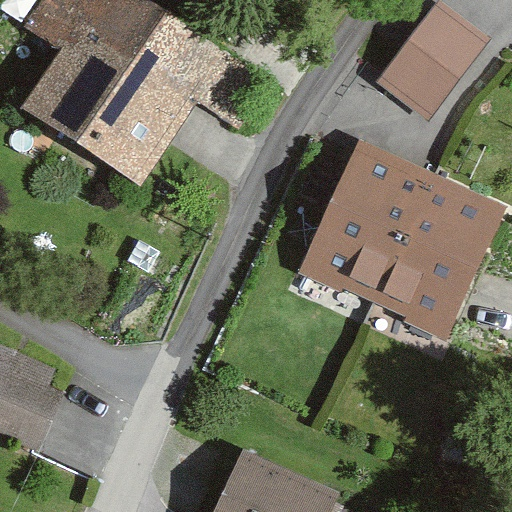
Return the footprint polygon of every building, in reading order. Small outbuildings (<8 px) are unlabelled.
[(247,69),(131,0),(56,0),(40,28),(70,46),(24,123),(165,206),(247,69)] [(439,5),(377,87),(427,125),(489,44),(439,5)] [(450,186),(373,151),(315,274),(392,310),(450,186)] [(511,253),(511,215),(450,186),(392,310),(469,346),(511,253)] [(57,369),(0,345),(0,438),(40,455),(64,396),(49,390),(57,369)] [(337,511),(342,503),(244,456),(217,511),(337,511)]
